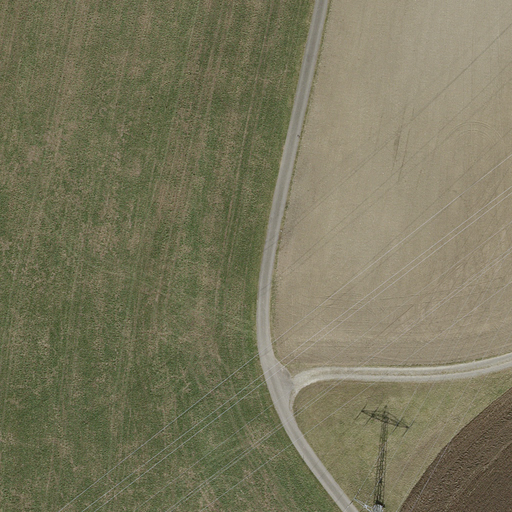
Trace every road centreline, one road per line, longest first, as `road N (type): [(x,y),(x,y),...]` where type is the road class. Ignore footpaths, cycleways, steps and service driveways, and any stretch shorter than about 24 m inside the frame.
road 1 (track): [(323,0),(268,266),(264,330),(292,426),(352,511)]
road 2 (track): [(511,359),(450,373),(274,380)]
